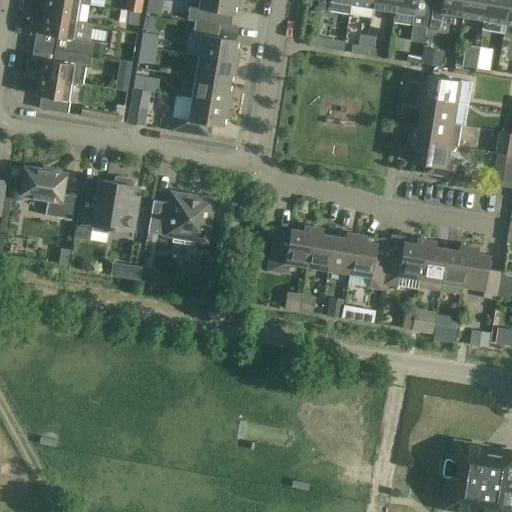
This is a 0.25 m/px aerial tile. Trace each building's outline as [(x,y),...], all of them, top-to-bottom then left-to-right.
[(62,0),(45,0),(43,16),(77,21),(80,4),(80,3),(62,0)] [(141,0),(126,0),(125,10),(140,12),(141,0)] [(163,0),(147,0),(145,12),(161,15),(163,0)] [(238,6),(238,0),(199,0),(199,8),(189,6),(187,19),(195,21),(195,20),(209,23),(209,22),(211,10),(233,14),(234,6),(238,6)] [(351,4),(351,0),(317,0),(316,9),(349,14),(351,4)] [(395,0),(373,0),(372,8),(393,11),(395,0)] [(395,0),(393,11),(394,11),(393,22),(425,28),(430,0),(395,0)] [(432,11),(430,27),(443,29),(446,13),(462,16),(464,0),(432,0),(430,11),(432,11)] [(486,0),(464,0),(462,16),(484,20),(486,0)] [(508,0),(486,0),(484,20),(482,30),(504,34),(506,23),(505,23),(508,0)] [(140,13),(130,12),(128,24),(138,26),(140,13)] [(54,48),(91,54),(93,42),(74,39),(77,21),(43,16),(40,34),(50,35),(48,47),(54,48)] [(199,56),(237,62),(239,49),(235,48),(237,40),(214,36),(217,24),(209,22),(209,23),(195,20),(195,21),(193,33),(202,35),(199,56)] [(142,33),(140,46),(148,48),(156,50),(159,35),(142,33)] [(364,55),(366,47),(352,45),(350,53),(364,55)] [(148,48),(140,46),(138,60),(146,61),(148,48)] [(379,49),(366,47),(364,55),(378,57),(379,49)] [(89,68),(91,54),(54,48),(52,60),(42,59),(39,77),(73,83),(83,84),(86,67),(89,68)] [(421,56),(407,53),(405,62),(420,64),(421,56)] [(237,62),(199,56),(195,78),(229,83),(231,75),(234,76),(237,62)] [(476,68),(477,60),(463,57),(461,66),(476,68)] [(491,62),(477,60),(476,68),(489,70),(491,62)] [(133,90),(150,92),(152,78),(143,76),(135,75),(133,90)] [(419,86),(417,96),(455,102),(459,80),(426,75),(424,87),(419,86)] [(73,83),(39,77),(36,95),(46,97),(44,109),(68,113),(73,83)] [(195,78),(191,99),(229,105),(232,91),(228,91),(229,83),(195,78)] [(127,92),(129,81),(116,79),(115,90),(127,92)] [(150,92),(133,90),(131,103),(148,105),(150,92)] [(191,99),(176,96),(170,130),(206,136),(208,124),(222,126),(224,118),(227,119),(229,105),(191,99)] [(417,96),(415,106),(421,107),(419,118),(452,124),(460,126),(464,126),(466,114),(468,105),(455,102),(417,96)] [(412,129),(410,138),(448,145),(457,147),(460,126),(452,124),(419,118),(417,129),(412,129)] [(511,133),(511,134),(511,133),(498,131),(495,153),(497,153),(511,155),(511,133)] [(448,145),(410,138),(408,148),(414,149),(412,162),(425,164),(423,173),(460,180),(462,166),(445,163),(448,145)] [(511,174),(511,155),(497,153),(495,165),(499,165),(495,185),(510,187),(511,174)] [(75,228),(74,238),(89,240),(91,230),(92,225),(133,232),(138,207),(130,206),(133,186),(127,185),(131,165),(107,161),(103,181),(98,180),(96,190),(82,187),(75,228)] [(65,174),(25,167),(20,195),(47,200),(45,216),(72,220),(76,196),(62,194),(65,174)] [(214,199),(171,192),(169,203),(153,200),(147,233),(173,237),(172,242),(194,245),(195,241),(206,243),(214,199)] [(306,265),(313,227),(303,225),(302,231),(290,229),(288,242),(274,239),(270,268),(283,270),(285,262),(306,265)] [(313,227),(306,265),(328,269),(333,236),(322,234),(323,229),(313,227)] [(333,236),(328,269),(349,273),(355,235),(346,234),(345,238),(333,236)] [(366,237),(355,235),(349,273),(371,276),(369,287),(381,289),(382,284),(386,258),(375,256),(377,243),(365,241),(366,237)] [(419,278),(426,240),(416,238),(415,242),(403,240),(401,253),(388,251),(386,258),(382,284),(398,287),(399,275),(419,278)] [(419,278),(418,288),(440,291),(442,282),(441,282),(446,250),(435,248),(436,241),(426,240),(419,278)] [(446,250),(441,282),(442,282),(440,291),(461,295),(463,285),(462,285),(468,247),(459,245),(458,252),(446,250)] [(462,285),(463,285),(484,289),(482,297),(496,300),(501,271),(488,269),(490,256),(478,254),(479,248),(468,247),(462,285)] [(59,253),(57,266),(66,267),(68,254),(59,253)] [(125,274),(125,276),(141,278),(142,265),(115,262),(114,272),(125,274)] [(315,297),(301,295),(298,311),(313,313),(315,297)] [(328,316),(341,318),(344,301),(330,299),(329,307),(328,316)] [(343,310),(341,318),(352,320),(354,307),(343,306),(343,310)] [(414,311),(411,330),(412,331),(411,332),(433,335),(437,313),(415,309),(415,312),(414,311)] [(411,330),(414,311),(405,310),(402,329),(411,330)] [(433,337),(454,340),(456,324),(436,321),(433,337)] [(511,331),(498,329),(495,343),(511,345),(511,331)] [(491,334),(471,330),(469,344),(488,347),(491,334)] [(444,477),(448,478),(442,511),(509,511),(511,499),(511,459),(485,455),(487,447),(454,442),(451,459),(447,459),(444,461),(442,474),(444,477)] [(397,464),(391,494),(408,497),(414,467),(397,464)]
